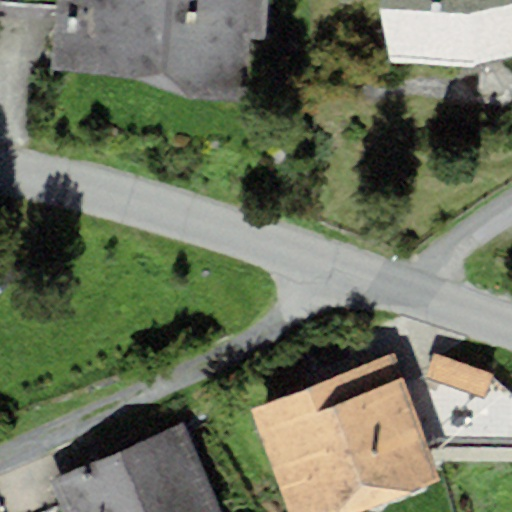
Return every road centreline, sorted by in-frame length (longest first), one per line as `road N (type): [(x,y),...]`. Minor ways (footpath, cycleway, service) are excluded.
road 1 (residential): [(315,262),(300,295),(199,364),(0,456)]
road 2 (residential): [(0,157),(315,262)]
road 3 (residential): [(315,262),(511,329)]
